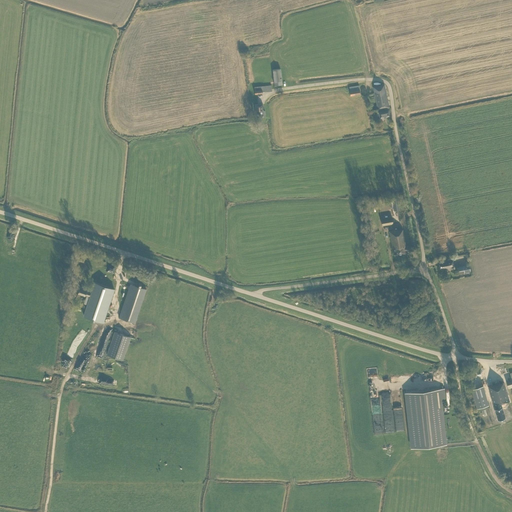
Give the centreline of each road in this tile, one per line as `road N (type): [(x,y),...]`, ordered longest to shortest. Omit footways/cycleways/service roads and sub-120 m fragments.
road 1 (unclassified): [(426,269),(386,81),(280,88)]
road 2 (unclassified): [(255,296),(0,212)]
road 3 (unclassified): [(458,358),(255,296)]
road 4 (unclassified): [(255,296),(426,269)]
